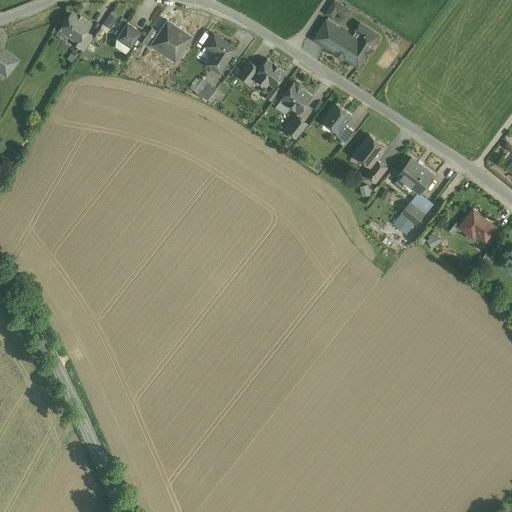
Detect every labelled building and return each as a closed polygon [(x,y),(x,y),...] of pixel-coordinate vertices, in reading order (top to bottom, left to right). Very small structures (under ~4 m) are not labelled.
[(350,11),(334,1),(326,13),(333,17),(337,11),(346,17),(350,11)] [(119,15),(111,10),(102,24),(110,28),(119,15)] [(90,24),(71,11),(67,19),(64,19),(62,22),(63,24),(59,29),(77,42),(78,42),(84,33),(90,24)] [(122,28),(127,21),(122,18),(117,25),(122,28)] [(158,31),(153,39),(154,40),(152,43),(176,59),(192,36),(166,19),(158,31)] [(341,29),(326,20),(314,39),(329,49),(329,48),(341,29)] [(142,31),(127,21),(122,28),(116,38),(131,48),(142,31)] [(353,37),(341,29),(329,48),(335,52),(335,53),(343,58),(344,57),(353,63),(355,60),(359,59),(362,61),(366,56),(367,56),(371,49),(370,48),(379,35),(361,23),(356,30),(357,30),(353,37)] [(158,31),(152,27),(142,42),(149,47),(152,43),(154,40),(153,39),(158,31)] [(92,39),(84,33),(78,42),(77,42),(75,45),(84,51),(92,39)] [(236,48),(213,33),(206,43),(217,51),(208,65),(219,72),(236,48)] [(4,52),(0,49),(0,66),(8,73),(14,65),(18,59),(6,50),(4,52)] [(273,63),(267,58),(259,68),(253,76),(266,86),(268,83),(273,87),(285,72),(279,67),(273,62),(273,63)] [(249,60),(238,74),(248,83),(253,76),(259,68),(249,60)] [(217,88),(207,81),(198,92),(207,100),(217,88)] [(298,82),(296,83),(295,84),(293,82),(281,98),(298,112),(311,96),(302,89),(302,88),(302,85),(298,82)] [(352,116),(335,103),(323,119),(338,131),(339,132),(345,124),(352,116)] [(307,124),(295,115),(284,129),(296,138),(307,124)] [(355,131),(345,124),(339,132),(338,131),(336,135),(346,142),(355,131)] [(369,134),(364,142),(356,154),(371,166),(372,167),(378,160),(377,157),(385,147),(369,134)] [(434,175),(411,157),(398,175),(421,192),(434,175)] [(378,160),(372,167),(371,166),(366,173),(376,181),(387,167),(378,160)] [(362,195),(370,193),(367,183),(359,185),(362,195)] [(385,188),(380,197),(387,201),(392,192),(385,188)] [(425,214),(409,201),(401,212),(417,224),(425,214)] [(489,221),(473,208),(459,226),(468,233),(466,235),(471,239),(473,239),(478,234),(486,241),(486,240),(494,231),(497,227),(496,226),(495,228),(488,222),(489,221)] [(494,231),(486,240),(491,245),(499,235),(494,231)]
